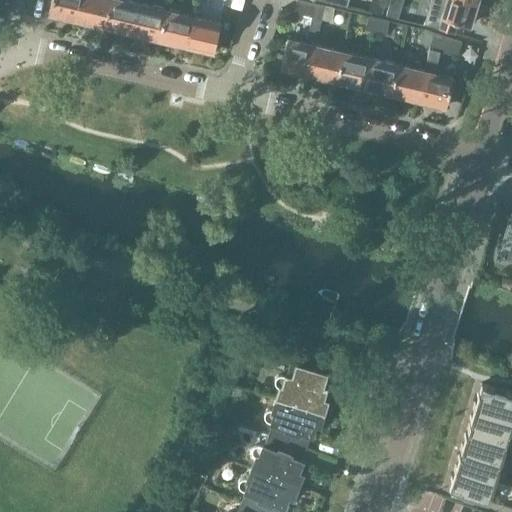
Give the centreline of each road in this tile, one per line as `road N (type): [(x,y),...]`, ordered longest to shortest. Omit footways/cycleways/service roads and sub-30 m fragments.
road 1 (residential): [(376,508),(476,180)]
road 2 (residential): [(483,158),(228,97)]
road 3 (residential): [(228,97),(44,57),(2,63)]
